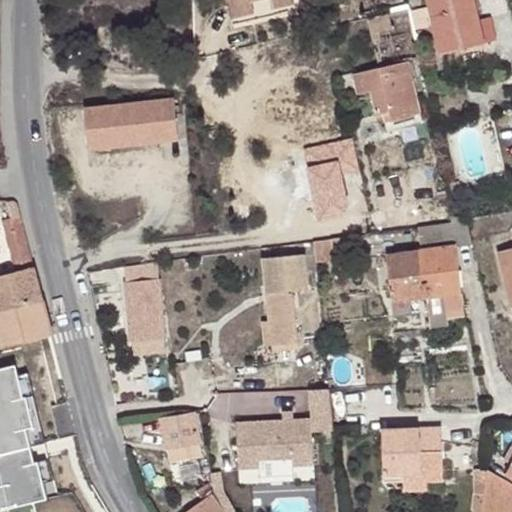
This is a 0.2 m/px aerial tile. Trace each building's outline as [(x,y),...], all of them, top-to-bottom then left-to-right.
[(227,0),(232,21),(274,13),(272,7),(294,2),(293,0),(227,0)] [(473,22),(481,20),(476,0),(429,0),(443,53),(479,44),(473,22)] [(416,43),(408,9),(367,18),(378,67),(412,61),(420,59),(416,43)] [(487,42),(481,20),(473,22),(479,44),(487,42)] [(378,67),(352,74),(357,94),(381,89),(390,122),(421,114),(420,110),(424,108),(421,98),(416,99),(411,79),(415,78),(412,61),(378,67)] [(92,148),(181,139),(177,98),(88,108),(92,148)] [(424,124),(421,114),(390,122),(384,124),(387,135),(424,124)] [(418,228),(432,225),(429,209),(384,215),(387,232),(418,228)] [(511,210),(500,213),(502,222),(510,221),(511,229),(511,210)] [(0,313),(43,303),(33,265),(20,213),(1,218),(16,269),(0,273),(0,313)] [(367,234),(313,242),(316,264),(316,265),(386,256),(384,240),(367,234)] [(421,251),(431,311),(465,305),(457,247),(421,251)] [(511,306),(511,248),(500,252),(511,306)] [(421,251),(386,256),(395,316),(431,311),(421,251)] [(267,308),(291,305),(290,294),(306,291),(303,256),(263,260),(267,308)] [(165,352),(159,262),(125,267),(134,355),(165,352)] [(0,396),(6,416),(42,407),(36,384),(62,377),(43,303),(0,313),(0,396)] [(295,343),(291,305),(267,308),(269,321),(271,346),(295,343)] [(271,346),(269,321),(263,322),(265,346),(271,346)] [(296,350),(295,343),(271,346),(272,353),(296,350)] [(282,418),(235,421),(238,465),(257,464),(257,456),(292,454),(292,462),(313,460),(312,433),(333,432),(328,390),(309,391),(310,416),(292,417),(282,418)] [(18,458),(54,449),(42,407),(6,416),(18,458)] [(281,410),(282,418),(292,417),(291,410),(281,410)] [(194,413),(162,418),(170,461),(201,457),(196,427),(200,427),(197,412),(194,413)] [(408,426),(381,428),(383,473),(403,472),(403,488),(427,487),(427,478),(444,477),(440,427),(408,426)] [(18,458),(0,463),(0,488),(60,473),(54,449),(18,458)] [(214,492),(224,489),(220,468),(209,471),(214,492)] [(511,511),(511,481),(488,468),(482,511),(511,511)] [(224,489),(214,492),(223,501),(230,496),(224,489)] [(225,511),(214,492),(186,511),(225,511)]
